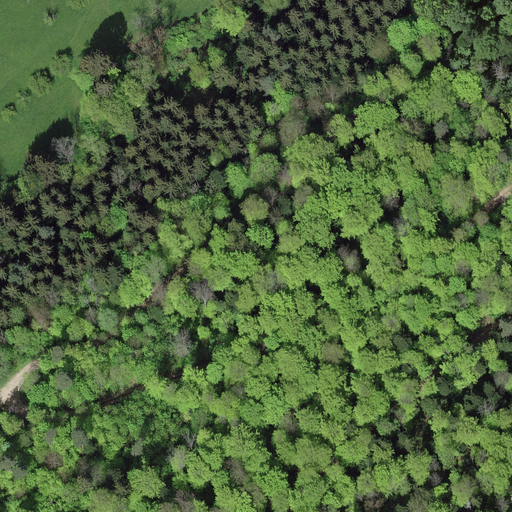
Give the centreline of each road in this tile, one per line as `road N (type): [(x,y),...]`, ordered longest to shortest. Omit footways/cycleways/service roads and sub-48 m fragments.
road 1 (track): [(5,396),(34,364),(116,330),(283,193),(425,41),(446,0)]
road 2 (track): [(511,188),(380,294),(318,326),(51,416),(25,416),(5,396)]
road 3 (track): [(511,321),(481,335),(278,511)]
